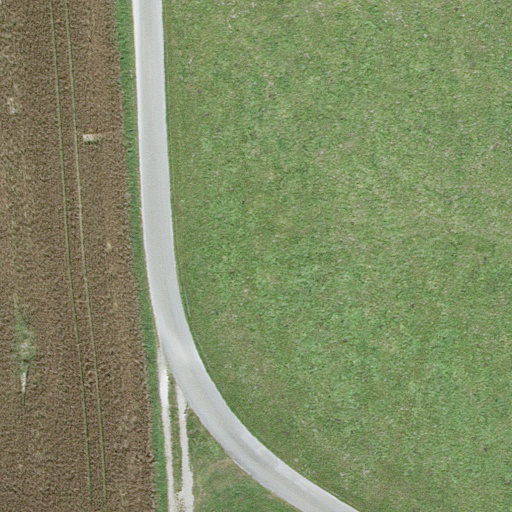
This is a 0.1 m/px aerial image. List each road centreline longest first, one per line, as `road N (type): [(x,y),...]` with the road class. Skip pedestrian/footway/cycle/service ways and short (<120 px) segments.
road 1 (track): [(138,0),(156,293),(177,362),(261,472),(323,511)]
road 2 (track): [(175,511),(156,293)]
